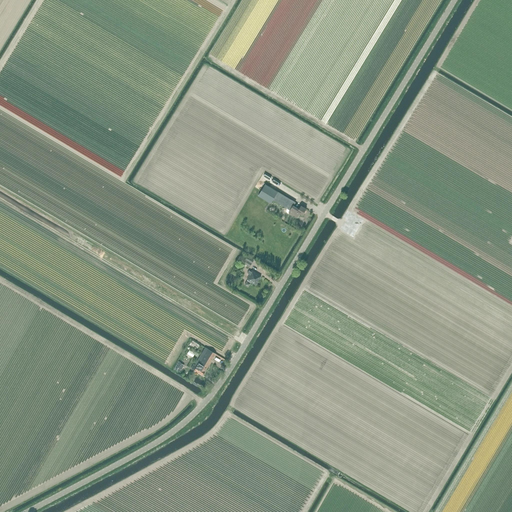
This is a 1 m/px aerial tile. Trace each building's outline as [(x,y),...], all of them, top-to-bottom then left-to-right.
[(261,191),(258,196),(271,203),(272,201),(274,203),(275,201),(280,204),(287,208),(287,209),(286,210),(287,210),(287,211),(287,212),(288,213),(289,214),(289,212),(297,217),(300,213),(303,215),(306,209),(301,206),(299,209),(294,206),(296,202),(266,184),(261,191)] [(247,224),(266,236),(273,225),(254,213),(247,224)] [(250,267),(252,263),(254,259),(247,256),(245,259),(243,263),(250,267)] [(251,283),(251,282),(256,285),(261,276),(252,270),(251,272),(249,270),(247,273),(250,275),(247,280),(245,285),(249,287),(251,283)] [(203,375),(216,354),(205,347),(195,365),(193,364),(191,368),(194,370),(203,375)] [(194,353),(195,351),(190,348),(185,357),(191,360),(193,357),(195,353),(194,353)]
